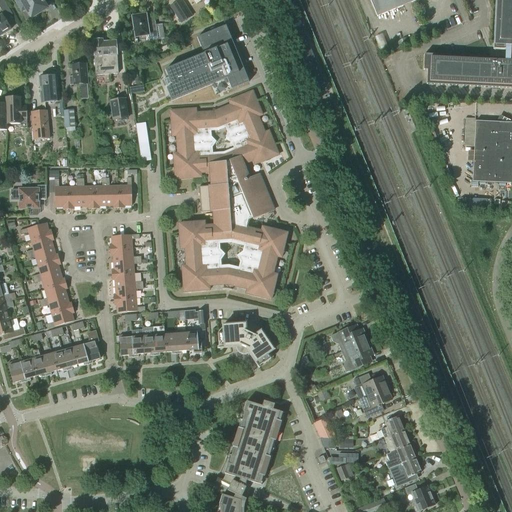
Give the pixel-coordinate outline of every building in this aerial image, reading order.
[(0,0),(0,8),(6,19),(12,15),(2,0),(0,0)] [(14,0),(21,12),(26,9),(31,18),(46,8),(42,2),(44,2),(42,0),(41,0),(40,0),(14,0)] [(181,0),(180,0),(171,6),(181,23),(191,17),(181,0)] [(412,0),(369,0),(377,17),(414,2),(412,0)] [(511,0),(495,0),(493,50),(505,50),(505,58),(424,55),(423,70),(427,71),(426,85),(511,88),(511,58),(510,59),(510,50),(511,50),(511,0)] [(132,17),(135,38),(148,36),(149,41),(158,40),(155,25),(147,27),(146,15),(139,16),(139,14),(132,15),(133,17),(132,17)] [(1,15),(0,16),(0,36),(10,30),(1,15)] [(204,54),(165,70),(172,87),(166,89),(171,101),(227,78),(231,89),(249,82),(226,26),(197,38),(198,41),(204,54)] [(292,33),(314,88),(325,84),(303,29),(292,33)] [(96,76),(118,74),(115,41),(103,42),(103,40),(93,41),(96,76)] [(80,100),(88,99),(85,62),(72,63),(73,77),(69,77),(70,86),(79,85),(80,100)] [(59,101),(56,76),(52,76),(43,76),(43,77),(39,77),(40,87),(39,88),(40,92),(41,103),(59,101)] [(131,95),(145,92),(144,86),(130,89),(131,95)] [(256,176),(250,178),(244,164),(257,159),(259,163),(274,157),(273,153),(277,151),(270,135),(266,137),(256,113),(260,111),(254,96),(250,97),(248,93),(232,100),(234,104),(217,111),(213,109),(210,113),(191,114),(191,110),(174,111),(175,115),(170,116),(171,132),(176,132),(178,158),(173,158),(175,175),(179,175),(179,179),(196,178),(196,174),(210,173),(211,186),(199,187),(201,213),(213,212),(214,226),(200,227),(200,223),(183,224),(183,228),(179,229),(180,246),(184,245),(186,271),(182,272),(183,288),(188,288),(188,292),(205,291),(205,287),(223,285),(223,289),(222,289),(223,290),(226,289),(232,291),(232,290),(230,289),(231,286),(251,291),(250,295),(267,299),(268,295),(272,296),(276,280),(272,279),(278,253),(282,254),(286,238),(282,237),(283,233),(266,229),(265,233),(246,228),(248,220),(252,214),(253,215),(265,210),(263,206),(267,205),(256,176)] [(6,125),(7,125),(20,124),(20,129),(27,129),(26,111),(20,111),(20,98),(5,99),(5,105),(6,105),(6,125)] [(109,100),(112,121),(128,119),(125,98),(109,100)] [(47,110),(31,111),(34,142),(50,140),(47,110)] [(76,137),(74,110),(63,111),(66,138),(76,137)] [(497,123),(475,121),(475,119),(465,119),(464,147),(463,147),(463,151),(468,152),(467,162),(473,162),(472,182),(511,184),(511,123),(500,117),(497,123)] [(145,124),(136,126),(141,161),(150,160),(145,124)] [(118,187),(119,209),(124,209),(124,207),(132,206),(131,178),(127,178),(127,186),(118,187)] [(77,188),(68,188),(68,210),(74,210),(73,208),(81,208),(80,179),(77,180),(77,188)] [(93,210),(93,187),(84,187),(84,179),(80,179),(81,208),(88,207),(88,210),(93,210)] [(102,187),(93,187),(93,210),(99,210),(99,207),(106,207),(105,179),(102,179),(102,187)] [(109,179),(105,179),(106,207),(113,207),(113,209),(119,209),(118,187),(109,187),(109,179)] [(68,210),(68,188),(59,188),(59,180),(54,180),(55,208),(63,208),(63,210),(68,210)] [(19,190),(19,191),(11,191),(11,194),(11,197),(11,200),(19,200),(19,209),(35,209),(38,205),(38,200),(46,200),(46,186),(37,186),(37,190),(19,190)] [(14,222),(7,224),(9,231),(16,229),(14,222)] [(31,242),(52,236),(51,231),(49,231),(46,224),(20,231),(21,235),(28,233),(31,242)] [(110,251),(132,249),(131,240),(139,239),(139,235),(111,238),(112,245),(109,245),(110,251)] [(52,236),(31,242),(33,250),(25,253),(26,256),(53,248),(51,242),(54,241),(52,236)] [(53,248),(26,256),(27,260),(35,257),(37,266),(59,260),(58,255),(55,256),(53,248)] [(133,258),(132,249),(110,251),(110,256),(113,256),(113,263),(141,261),(141,257),(133,258)] [(59,260),(37,266),(40,275),(32,277),(33,280),(60,273),(58,266),(60,265),(59,260)] [(141,261),(113,263),(114,270),(111,270),(112,276),(134,274),(133,265),(141,264),(141,261)] [(60,273),(33,280),(34,284),(42,282),(44,290),(66,284),(64,279),(62,280),(60,273)] [(134,274),(112,276),(112,281),(114,281),(115,288),(143,286),(143,282),(135,283),(134,274)] [(66,284),(44,290),(47,299),(39,301),(40,304),(67,297),(65,290),(67,289),(66,284)] [(0,285),(0,304),(12,301),(10,295),(3,296),(0,285)] [(143,286),(115,288),(116,295),(113,295),(114,301),(136,299),(135,290),(143,290),(143,286)] [(67,297),(40,304),(41,308),(49,306),(51,314),(73,308),(71,303),(69,304),(67,297)] [(137,308),(136,299),(114,301),(114,306),(116,306),(117,313),(145,312),(144,307),(137,308)] [(12,301),(0,304),(0,323),(10,321),(7,309),(14,307),(12,301)] [(73,308),(51,314),(54,323),(46,325),(47,329),(74,322),(72,314),(74,314),(73,308)] [(17,319),(10,321),(0,323),(0,336),(6,335),(7,340),(25,335),(34,332),(32,326),(23,328),(23,329),(20,330),(17,319)] [(262,332),(261,331),(260,329),(259,328),(258,327),(257,326),(255,325),(254,325),(252,324),(251,324),(249,323),(247,323),(246,323),(244,323),(244,324),(245,324),(222,326),(223,333),(217,334),(219,349),(238,347),(238,349),(239,351),(240,352),(242,353),(244,353),(246,353),(247,352),(258,368),(271,359),(268,355),(274,351),(261,332),(262,332)] [(342,353),(367,343),(362,330),(356,332),(354,326),(334,335),(330,336),(333,342),(338,345),(341,350),(340,351),(342,353)] [(164,333),(164,327),(153,328),(155,357),(160,356),(160,353),(166,353),(164,333)] [(155,357),(153,328),(142,329),(142,330),(144,355),(150,354),(150,357),(155,357)] [(144,355),(142,330),(131,331),(131,336),(132,336),(133,358),(138,358),(138,355),(144,355)] [(187,351),(186,331),(175,332),(177,355),(181,355),(181,352),(187,351)] [(201,337),(197,337),(197,331),(186,331),(187,351),(193,351),(193,354),(202,353),(201,337)] [(177,355),(175,332),(164,333),(166,353),(172,353),(172,355),(177,355)] [(88,339),(89,341),(82,343),(88,365),(93,364),(92,361),(100,359),(96,342),(98,342),(96,334),(88,336),(88,339)] [(132,336),(131,336),(119,337),(120,356),(128,356),(129,359),(133,358),(132,336)] [(9,343),(10,346),(0,348),(0,349),(1,355),(11,352),(11,349),(16,347),(15,342),(9,343)] [(82,343),(72,346),(77,366),(83,364),(84,366),(88,365),(82,343)] [(373,356),(367,343),(342,353),(343,356),(345,362),(343,367),(346,373),(349,372),(369,363),(367,358),(373,356)] [(77,366),(72,346),(62,349),(68,371),(72,370),(72,367),(77,366)] [(62,349),(51,352),(57,371),(62,370),(63,372),(68,371),(62,349)] [(51,352),(41,355),(47,377),(51,376),(51,373),(57,371),(51,352)] [(41,355),(30,358),(36,377),(42,376),(42,378),(47,377),(41,355)] [(301,357),(298,367),(299,368),(309,364),(305,355),(301,357)] [(30,358),(20,361),(26,383),(31,381),(30,379),(36,377),(30,358)] [(26,383),(20,361),(7,364),(13,384),(21,381),(21,384),(26,383)] [(359,401),(387,389),(382,377),(369,382),(366,375),(353,380),(356,388),(354,389),(359,401)] [(387,389),(359,401),(367,419),(381,413),(378,406),(391,400),(387,389)] [(235,495),(241,498),(246,488),(244,487),(247,483),(257,484),(258,484),(261,485),(264,477),(270,457),(266,456),(271,440),(275,441),(281,422),(277,421),(280,412),(273,410),(274,405),(264,402),(262,407),(246,402),(243,412),(247,413),(242,430),(238,428),(232,448),(236,449),(234,457),(230,456),(228,464),(227,464),(224,474),(228,475),(222,487),(228,490),(227,491),(235,495)] [(341,410),(331,415),(334,421),(344,417),(341,410)] [(385,423),(387,428),(381,431),(384,440),(394,436),(404,432),(398,417),(385,423)] [(327,418),(314,424),(320,438),(336,439),(327,418)] [(410,445),(404,432),(394,436),(384,440),(390,453),(401,449),(410,445)] [(340,449),(353,448),(353,440),(339,440),(340,449)] [(390,453),(390,454),(386,455),(389,461),(385,463),(388,470),(393,468),(415,459),(410,445),(401,449),(390,453)] [(345,463),(358,463),(358,454),(339,454),(338,459),(345,459),(345,463)] [(421,473),(415,459),(393,468),(399,481),(407,478),(408,478),(421,473)] [(336,469),(341,482),(353,476),(348,464),(336,469)] [(427,487),(418,491),(415,485),(405,489),(407,496),(410,494),(411,495),(412,495),(419,511),(435,506),(427,487)] [(349,505),(356,502),(353,494),(346,497),(349,505)] [(235,495),(233,499),(222,495),(219,506),(222,507),(221,511),(240,511),(241,501),(241,498),(235,495)] [(383,499),(358,509),(358,511),(377,511),(387,508),(383,499)]
